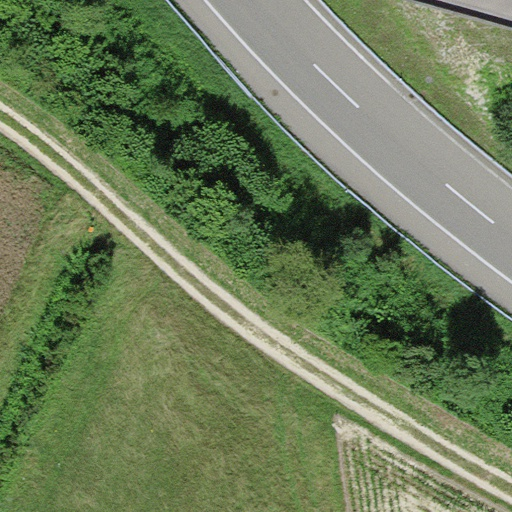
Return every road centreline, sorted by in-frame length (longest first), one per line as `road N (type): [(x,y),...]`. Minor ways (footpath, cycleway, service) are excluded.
road 1 (track): [(0,114),(33,131),(240,324),(433,454),(511,494)]
road 2 (motorway): [(254,0),(331,82),(511,235)]
